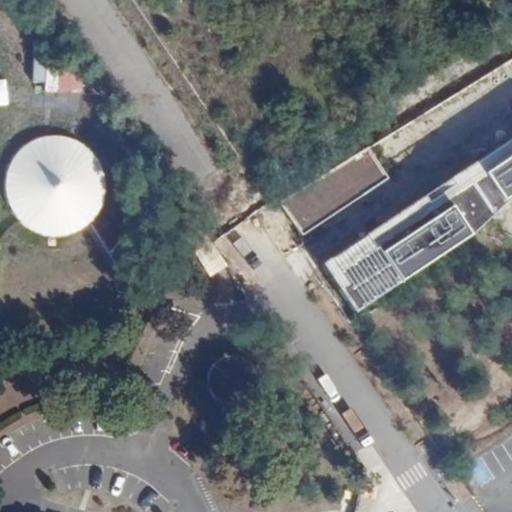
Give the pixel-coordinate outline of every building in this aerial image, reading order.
[(443,51),(434,59),(453,82),(462,74),(443,51)] [(28,89),(77,90),(78,57),(28,56),(28,89)] [(0,250),(120,245),(113,113),(78,115),(77,95),(0,99),(0,250)] [(511,135),(319,263),(354,313),(469,237),(506,199),(511,196),(511,135)] [(385,178),(367,148),(278,200),(301,235),(385,178)] [(479,487),(495,478),(482,455),(466,464),(479,487)]
